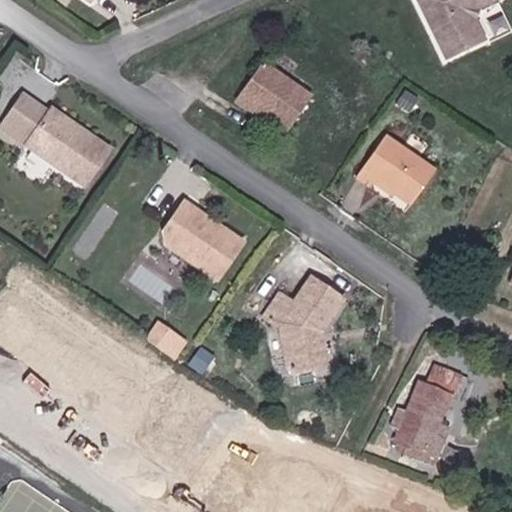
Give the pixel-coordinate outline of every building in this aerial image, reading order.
[(417,0),(446,61),(482,46),(473,25),(478,12),(497,4),(495,0),(417,0)] [(309,93),(264,63),(242,99),(264,114),(284,129),(309,93)] [(264,114),(242,99),(237,105),(260,121),(264,114)] [(53,112),(27,149),(86,188),(110,152),(53,112)] [(385,172),(415,191),(436,160),(392,129),(363,169),(380,180),(385,172)] [(167,227),(170,240),(222,272),(245,236),(187,197),(167,227)] [(281,292),(265,316),(281,326),(286,367),(295,371),(323,368),(326,359),(322,330),(343,298),(312,277),(295,301),(281,292)] [(169,347),(181,331),(163,318),(153,336),(169,347)] [(181,331),(169,347),(179,354),(190,337),(181,331)] [(202,347),(193,359),(207,369),(214,355),(202,347)] [(417,398),(406,423),(400,436),(396,445),(424,456),(432,436),(454,387),(431,377),(421,400),(417,398)] [(393,433),(400,436),(406,423),(399,420),(393,433)] [(432,436),(424,456),(440,462),(448,442),(432,436)] [(321,511),(326,505),(280,475),(255,511),(321,511)]
